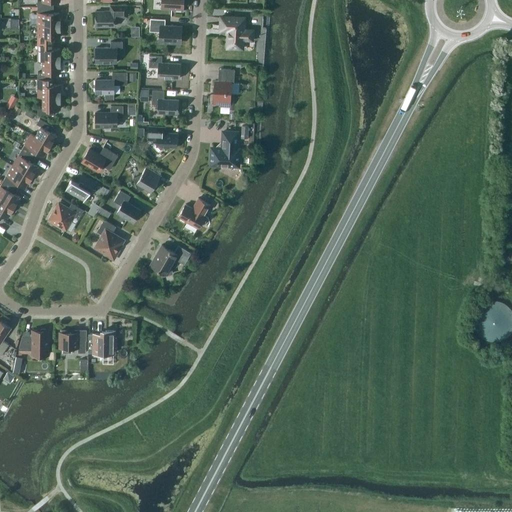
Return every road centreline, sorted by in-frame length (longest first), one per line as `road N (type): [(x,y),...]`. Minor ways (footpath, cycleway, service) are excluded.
road 1 (secondary): [(409,104),(196,511)]
road 2 (residential): [(0,298),(25,314),(101,312),(194,155),(203,0)]
road 3 (residential): [(0,281),(80,132),(79,0)]
